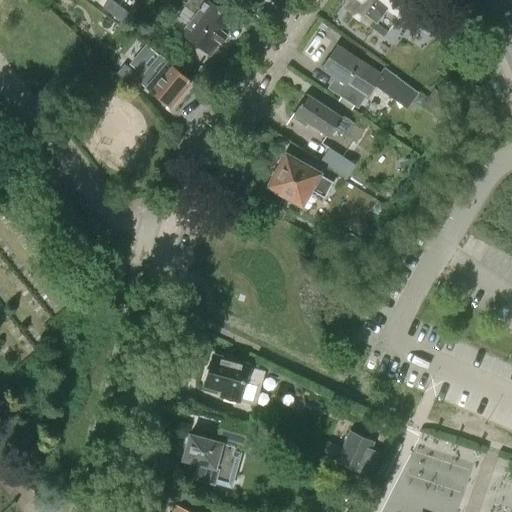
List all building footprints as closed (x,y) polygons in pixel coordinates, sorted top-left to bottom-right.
[(111,0),(108,0),(102,8),(121,22),(128,13),(111,0)] [(211,55),(235,22),(206,0),(188,0),(183,6),(195,15),(182,34),(211,55)] [(399,15),(415,26),(425,13),(410,2),(411,1),(410,0),(353,0),(347,9),(383,36),(399,15)] [(360,94),(366,98),(380,76),(336,46),(321,68),(338,80),(332,89),(354,104),(360,94)] [(168,63),(162,71),(152,63),(137,82),(169,108),(191,82),(168,63)] [(445,97),(435,90),(429,99),(426,103),(436,110),(445,97)] [(321,147),(334,128),(356,143),(369,122),(359,115),(354,123),(353,122),(342,115),(341,118),(305,94),(290,116),(303,124),(298,131),(321,147)] [(373,129),(370,135),(376,139),(379,133),(373,129)] [(319,160),(339,172),(347,158),(328,146),(319,160)] [(318,172),(286,154),(276,173),(273,173),(269,180),(270,183),(269,185),(271,186),(265,197),(280,204),(285,194),(302,203),(309,189),(324,197),(333,182),(318,173),(318,172)] [(222,398),(240,403),(246,383),(261,388),(265,375),(249,371),(250,368),(215,357),(206,386),(224,392),(222,398)] [(220,470),(228,472),(236,445),(245,447),(250,426),(224,419),(218,438),(210,436),(208,440),(190,435),(183,460),(198,465),(194,480),(216,486),(220,470)] [(341,450),(327,443),(322,454),(358,471),(372,442),(350,432),(341,450)] [(365,511),(400,445),(392,440),(354,511),(365,511)] [(353,486),(358,475),(318,458),(313,469),(353,486)]
